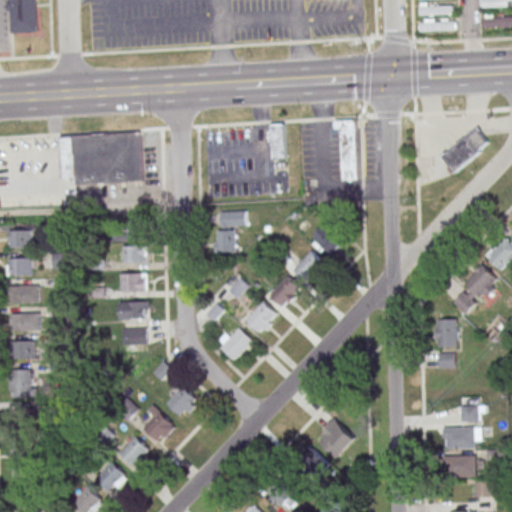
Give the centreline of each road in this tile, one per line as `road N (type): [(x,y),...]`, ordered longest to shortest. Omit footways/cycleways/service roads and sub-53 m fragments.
road 1 (residential): [(397,511),(387,114),(392,0)]
road 2 (residential): [(511,148),(169,511)]
road 3 (residential): [(256,420),(200,361),(184,328),(177,89)]
road 4 (secondary): [(0,97),(197,88)]
road 5 (secondary): [(237,85),(389,77)]
road 6 (secondary): [(389,77),(511,69)]
